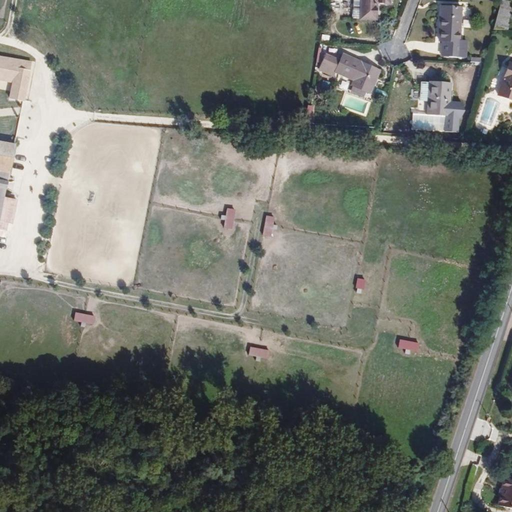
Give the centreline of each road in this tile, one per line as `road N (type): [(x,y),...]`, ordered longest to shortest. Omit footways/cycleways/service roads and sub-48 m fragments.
road 1 (unclassified): [(511,144),(48,112),(41,65),(2,41),(10,0)]
road 2 (secondary): [(511,290),(439,511)]
